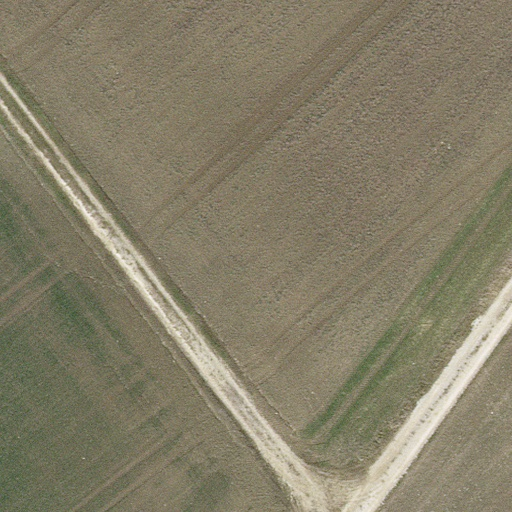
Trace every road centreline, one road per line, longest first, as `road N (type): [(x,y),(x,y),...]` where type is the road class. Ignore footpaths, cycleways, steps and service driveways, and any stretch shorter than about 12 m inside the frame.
road 1 (track): [(0,87),(325,511)]
road 2 (track): [(363,511),(511,299)]
